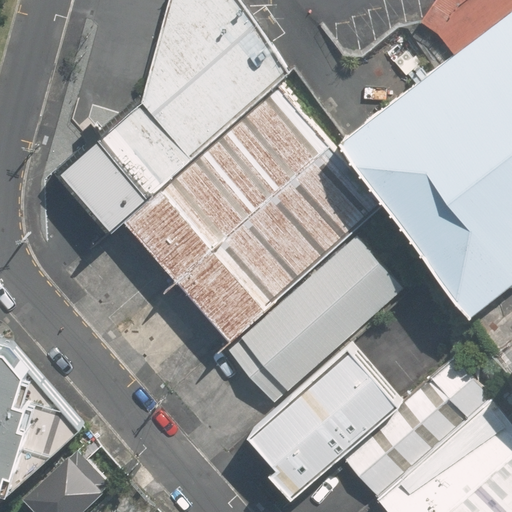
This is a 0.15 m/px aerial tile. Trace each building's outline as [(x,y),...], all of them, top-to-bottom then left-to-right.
[(118,215),(275,82),(290,66),(240,0),(167,0),(138,100),(54,168),(104,228),(118,215)] [(511,7),(333,137),(466,313),(511,277),(511,7)] [(233,330),(356,225),(380,203),(275,82),(118,215),(224,339),(233,330)] [(287,392),(348,338),(407,285),(356,225),(233,330),(287,392)] [(56,398),(19,342),(0,336),(0,505),(97,428),(79,410),(56,398)] [(285,496),(339,451),(402,398),(348,338),(241,433),(269,465),(262,471),(285,496)] [(374,495),(494,393),(459,351),(402,398),(339,451),(374,495)] [(389,511),(511,511),(511,413),(494,393),(374,495),(389,511)] [(81,442),(39,480),(68,511),(79,511),(116,479),(81,442)]
